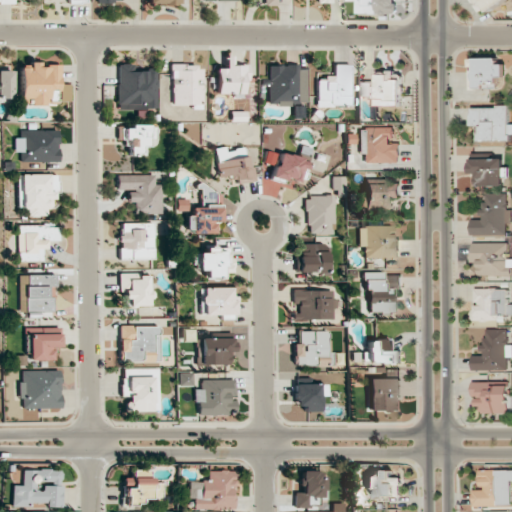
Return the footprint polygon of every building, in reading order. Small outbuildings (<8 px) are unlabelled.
[(358,14),(398,13),(397,0),(348,0),(349,1),(357,1),(358,14)] [(475,0),(485,14),(504,0),(475,0)] [(230,65),(230,56),(224,56),(224,68),(215,68),(215,94),(232,94),(232,98),(246,98),(246,65),(230,65)] [(469,58),(470,88),(498,87),(497,76),(502,75),(502,57),(469,58)] [(60,66),(38,66),(38,62),(27,62),(27,68),(18,68),(18,104),(46,104),(46,89),(60,89),(60,66)] [(155,70),(133,70),(133,64),(115,64),(116,110),(156,109),(155,70)] [(315,107),(350,107),(350,64),(333,64),(333,75),(323,75),(323,81),(315,81),(315,107)] [(170,107),(202,106),(202,65),(170,66),(170,107)] [(267,65),(266,104),(305,105),(307,66),(267,65)] [(11,70),(0,70),(0,98),(12,99),(11,70)] [(402,79),(396,79),(396,73),(378,73),(379,106),(402,105),(402,79)] [(360,82),(360,96),(376,96),(375,82),(360,82)] [(470,125),(480,125),(480,141),(511,140),(511,124),(509,124),(509,107),(470,107),(470,125)] [(128,155),(144,155),(143,147),(154,147),(154,126),(120,126),(121,143),(127,143),(128,155)] [(393,127),(358,127),(358,154),(363,154),(363,163),(400,163),(400,144),(392,144),(393,127)] [(58,130),(19,130),(19,138),(13,138),(13,152),(19,153),(19,162),(57,162),(58,130)] [(213,148),(217,177),(230,176),(231,185),(254,181),(252,166),(246,167),(244,148),(224,151),(224,147),(213,148)] [(269,177),(284,181),(285,179),(296,182),(300,168),(303,169),(306,159),(278,153),(278,155),(265,152),(262,163),(272,166),(269,177)] [(504,158),(470,159),(471,173),(475,173),(476,187),(504,186),(504,158)] [(16,208),(26,207),(26,217),(44,216),(44,207),(50,207),(50,199),(57,199),(57,174),(15,175),(16,208)] [(115,175),(116,190),(126,190),(126,202),(133,202),(133,214),(160,214),(160,185),(154,185),(154,174),(115,175)] [(364,184),(364,217),(390,216),(389,198),(400,198),(399,179),(379,179),(379,184),(364,184)] [(471,220),(471,237),(509,236),(508,193),(482,194),(483,219),(471,220)] [(215,232),(215,221),(220,221),(220,205),(190,206),(190,215),(185,215),(185,233),(215,232)] [(153,223),(120,223),(120,249),(117,249),(117,259),(153,259),(153,223)] [(58,240),(58,226),(16,226),(15,260),(44,261),(44,240),(58,240)] [(392,226),(359,226),(360,258),(399,258),(398,239),(392,239),(392,226)] [(507,242),(471,243),(471,262),(477,262),(478,276),(511,275),(511,263),(511,259),(507,259),(507,242)] [(325,244),(301,243),(301,255),(295,255),(294,272),(325,272),(325,244)] [(227,279),(229,248),(204,247),(204,253),(197,253),(196,269),(204,270),(204,277),(227,279)] [(124,307),(151,306),(150,273),(118,274),(118,292),(123,292),(124,307)] [(368,312),(394,312),(394,288),(401,288),(400,273),(362,274),(363,289),(367,289),(368,312)] [(54,274),(17,275),(17,284),(23,284),(24,312),(52,311),(51,286),(55,285),(54,274)] [(200,316),(220,315),(220,319),(234,318),(233,301),(230,301),(230,286),(199,288),(200,316)] [(474,320),(505,321),(505,315),(511,315),(511,303),(508,304),(508,289),(474,288),(474,301),(474,320)] [(333,290),(292,290),(292,304),(295,304),(295,319),(333,319),(333,290)] [(118,361),(158,361),(159,326),(119,325),(118,361)] [(28,360),(53,360),(52,348),(60,348),(59,328),(41,329),(41,328),(34,328),(34,335),(28,335),(28,360)] [(472,371),(507,370),(507,357),(511,357),(511,344),(507,345),(507,329),(484,329),(484,355),(472,355),(472,371)] [(293,344),(293,365),(327,364),(326,330),(297,331),(297,344),(293,344)] [(233,352),(233,338),(195,339),(195,365),(228,364),(228,352),(233,352)] [(366,340),(366,351),(361,351),(361,364),(401,363),(401,350),(390,351),(390,339),(366,340)] [(158,411),(158,368),(120,369),(121,395),(126,394),(126,411),(158,411)] [(59,370),(20,371),(21,383),(19,383),(19,409),(59,408),(59,370)] [(191,385),(191,372),(177,373),(177,386),(191,385)] [(366,410),(400,411),(400,379),(367,378),(366,410)] [(233,379),(200,380),(200,389),(192,389),(192,401),(196,401),(196,415),(234,415),(233,379)] [(511,414),(511,393),(509,393),(509,383),(472,382),(472,394),(477,394),(477,413),(511,414)] [(319,410),(320,396),(324,396),(325,384),(294,383),(293,410),(319,410)] [(21,470),(21,485),(11,485),(12,506),(46,505),(46,507),(61,507),(61,486),(59,486),(59,469),(21,470)] [(160,499),(160,483),(149,483),(149,470),(131,470),(131,478),(121,478),(121,506),(141,506),(141,499),(160,499)] [(233,470),(206,470),(206,481),(187,481),(187,499),(193,499),(193,509),(233,509),(233,470)] [(293,492),(293,507),(318,507),(318,499),(324,499),(324,477),(316,477),(316,470),(301,471),(301,492),(293,492)] [(473,506),(511,507),(511,481),(511,470),(480,470),(480,489),(473,489),(473,506)] [(393,471),(363,472),(363,488),(370,488),(370,496),(402,495),(402,477),(393,478),(393,471)]
